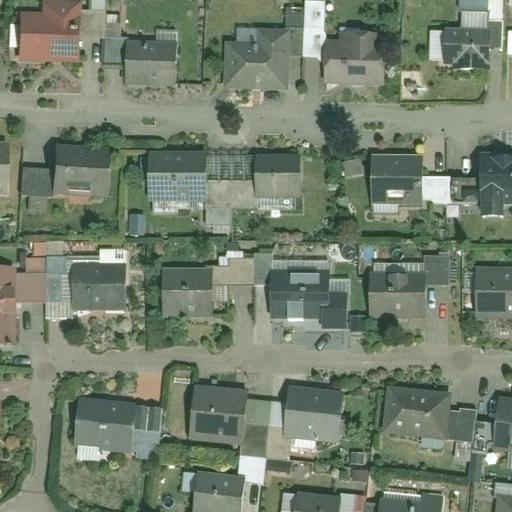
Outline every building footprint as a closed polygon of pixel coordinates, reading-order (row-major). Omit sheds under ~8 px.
[(90,0),(90,9),(102,9),(102,0),(90,0)] [(81,13),(21,10),(18,62),(78,65),(81,13)] [(383,23),(324,25),(326,88),(386,86),(383,23)] [(486,32),(447,32),(447,63),(458,64),(458,72),(490,72),(490,53),(505,53),(506,24),(486,24),(486,32)] [(288,30),(238,32),(240,91),(290,89),(288,30)] [(185,35),(125,32),(123,84),(182,87),(185,35)] [(114,147),(53,143),(50,195),(111,199),(114,147)] [(13,148),(0,147),(0,196),(10,197),(13,148)] [(211,153),(149,149),(146,207),(207,211),(211,153)] [(307,154),(256,151),(252,208),(304,211),(307,154)] [(426,156),(370,153),(367,202),(423,205),(426,156)] [(511,157),(482,158),(483,216),(511,215),(511,157)] [(143,235),(143,216),(129,216),(129,235),(143,235)] [(31,243),(31,257),(45,257),(45,244),(31,243)] [(131,258),(72,258),(73,318),(132,317),(131,258)] [(511,262),(474,263),(475,322),(511,321),(511,262)] [(10,272),(0,272),(0,346),(11,346),(10,272)] [(214,272),(162,273),(162,323),(215,322),(214,272)] [(330,274),(271,274),(271,325),(323,324),(323,330),(352,329),(351,297),(331,297),(330,274)] [(425,275),(369,276),(370,319),(425,319),(425,275)] [(251,391),(193,383),(185,439),(243,447),(251,391)] [(349,392),(294,384),(285,443),(340,451),(349,392)] [(454,400),(391,391),(384,437),(447,446),(454,400)] [(165,407),(80,396),(74,446),(158,458),(165,407)] [(511,398),(499,397),(491,454),(511,456),(511,398)] [(246,511),(251,485),(193,477),(188,511),(246,511)] [(340,511),(343,494),(292,487),(289,511),(340,511)] [(511,511),(511,491),(506,490),(503,511),(511,511)] [(444,511),(446,503),(384,495),(381,511),(444,511)]
